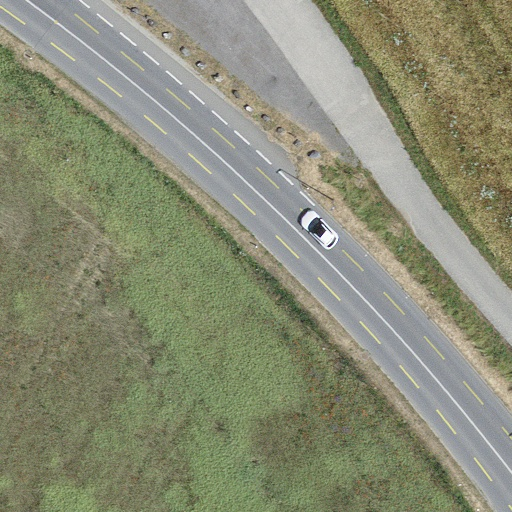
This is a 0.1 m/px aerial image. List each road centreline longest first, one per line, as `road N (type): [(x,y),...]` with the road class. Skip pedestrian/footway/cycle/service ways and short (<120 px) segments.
road 1 (secondary): [(511,472),(316,250),(188,128),(26,0)]
road 2 (track): [(277,0),(405,188),(511,314)]
